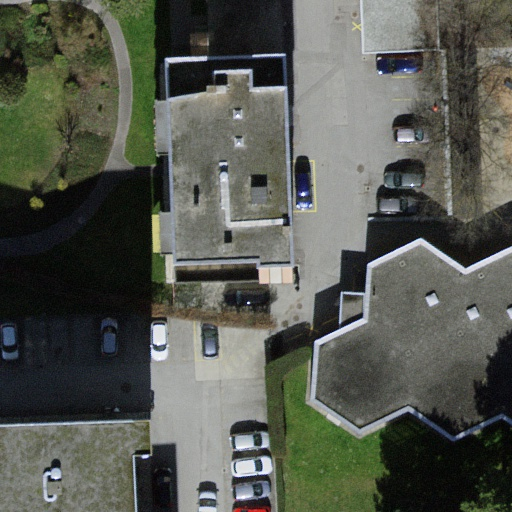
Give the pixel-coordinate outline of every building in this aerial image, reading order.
[(333,70),(332,0),(195,0),(197,72),(333,70)] [(367,0),(369,38),(450,36),(448,0),(367,0)] [(152,271),(281,270),(279,81),(150,82),(152,271)] [(370,264),(364,318),(316,347),(309,401),(357,443),(411,417),(455,443),(509,416),(511,418),(511,245),(459,269),(416,236),(370,264)] [(0,511),(143,511),(138,416),(0,424),(0,511)]
